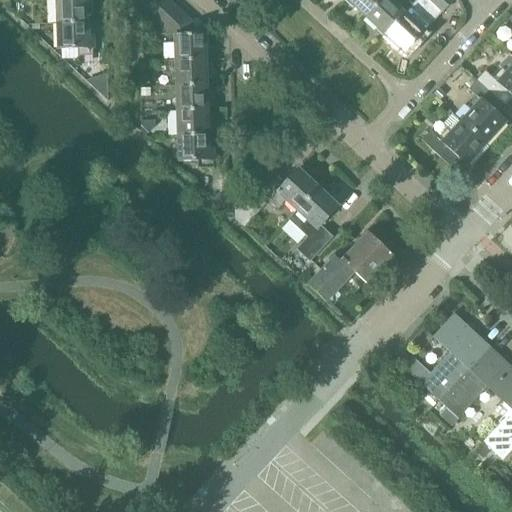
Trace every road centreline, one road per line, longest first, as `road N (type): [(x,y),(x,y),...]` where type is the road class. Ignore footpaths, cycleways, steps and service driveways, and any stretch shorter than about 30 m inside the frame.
road 1 (residential): [(205,511),(457,241)]
road 2 (residential): [(361,144),(205,0)]
road 3 (residential): [(405,97),(300,0)]
road 4 (residential): [(457,241),(361,144)]
